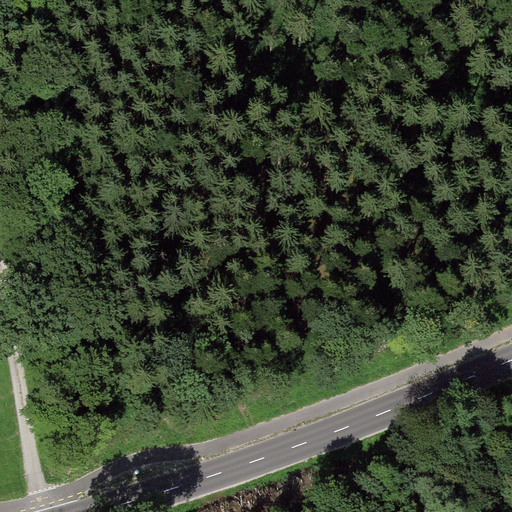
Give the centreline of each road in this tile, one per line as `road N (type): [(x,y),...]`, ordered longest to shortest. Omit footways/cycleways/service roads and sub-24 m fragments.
road 1 (tertiary): [(97,511),(309,445),(511,361)]
road 2 (track): [(41,511),(0,252)]
